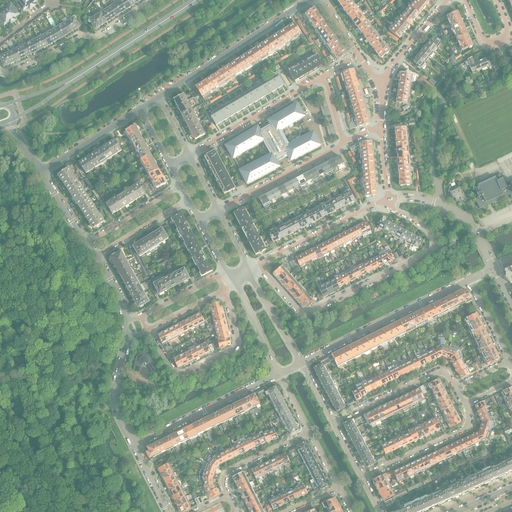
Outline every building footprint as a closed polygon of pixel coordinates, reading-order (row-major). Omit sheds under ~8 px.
[(32,7),(27,0),(15,0),(23,9),(25,7),(26,8),(28,7),(30,9),(32,7)] [(126,9),(119,0),(117,0),(114,2),(121,12),(122,12),(123,12),(123,11),(126,9)] [(131,6),(127,0),(119,0),(126,9),(128,8),(129,8),(130,7),(131,6)] [(335,0),(336,0),(337,0),(343,9),(345,12),(345,11),(346,12),(354,6),(350,0),(335,0)] [(427,5),(429,3),(429,2),(429,1),(427,0),(413,0),(413,1),(414,2),(409,7),(418,15),(419,14),(421,12),(424,7),(427,4),(427,5)] [(121,12),(114,2),(109,6),(116,16),(118,14),(119,14),(120,13),(121,12)] [(18,13),(17,12),(11,4),(8,6),(9,7),(4,10),(13,22),(16,20),(14,17),(16,16),(15,14),(18,13)] [(116,16),(109,6),(104,9),(111,19),(112,19),(113,18),(113,17),(116,16)] [(362,13),(361,12),(361,11),(359,12),(354,6),(346,12),(346,13),(348,16),(348,15),(355,24),(354,25),(356,27),(357,27),(366,21),(361,14),(362,13)] [(325,23),(319,15),(314,7),(302,16),(304,19),(306,18),(308,21),(307,22),(309,24),(310,23),(315,30),(325,23)] [(418,15),(409,7),(408,7),(408,8),(405,12),(401,17),(401,16),(400,17),(401,18),(410,25),(410,24),(411,24),(413,22),(412,22),(414,20),(416,18),(418,16),(417,16),(418,15)] [(111,19),(104,9),(99,12),(106,22),(108,21),(109,21),(110,20),(110,19),(111,19)] [(13,22),(4,10),(0,13),(0,19),(3,24),(6,22),(6,23),(9,21),(10,24),(13,22)] [(460,17),(459,17),(457,12),(456,12),(456,11),(453,12),(453,13),(446,16),(446,17),(447,17),(448,19),(448,20),(449,22),(460,17)] [(106,22),(99,12),(94,15),(101,25),(102,25),(103,25),(103,24),(106,22)] [(101,25),(94,15),(88,19),(88,20),(88,21),(88,22),(89,22),(90,23),(91,22),(92,23),(92,24),(93,26),(95,29),(98,27),(99,27),(100,26),(101,25)] [(79,26),(75,19),(76,18),(76,17),(76,16),(75,16),(74,16),(73,16),(68,19),(74,30),(74,29),(75,30),(76,29),(76,28),(79,26)] [(462,23),(460,18),(460,17),(449,22),(450,24),(451,24),(452,27),(451,27),(451,28),(462,23)] [(410,25),(401,18),(396,23),(395,22),(393,24),(394,25),(390,31),(399,38),(400,38),(401,36),(401,35),(407,28),(408,28),(409,26),(410,25)] [(74,30),(68,19),(63,22),(69,33),(71,31),(72,31),(73,31),(74,30)] [(373,28),(372,27),(371,27),(366,21),(357,27),(358,28),(358,29),(359,31),(360,31),(366,40),(368,42),(368,43),(377,36),(372,29),(373,28)] [(69,33),(63,22),(58,25),(64,36),(65,36),(66,35),(66,34),(69,33)] [(294,38),(301,34),(294,23),(278,34),(284,44),(292,40),(292,41),(295,39),(294,38)] [(336,38),(330,31),(325,23),(315,30),(319,37),(318,38),(319,40),(321,39),(325,46),(336,38)] [(465,29),(464,28),(462,23),(451,28),(452,28),(454,31),(453,31),(454,34),(465,29)] [(64,36),(58,25),(53,28),(58,39),(61,37),(62,38),(63,37),(63,36),(64,36)] [(58,39),(53,28),(47,31),(53,42),(54,42),(55,41),(56,40),(58,39)] [(467,34),(465,30),(465,29),(454,34),(455,36),(456,35),(457,38),(456,39),(467,34)] [(53,42),(47,31),(42,34),(48,45),(50,43),(51,44),(53,43),(53,42)] [(48,45),(42,34),(37,37),(42,48),(43,48),(45,47),(45,46),(48,45)] [(277,49),(284,44),(278,34),(261,44),(268,55),(275,50),(276,52),(278,50),(277,49)] [(470,40),(469,39),(467,34),(456,39),(457,40),(457,39),(459,42),(458,43),(459,45),(470,40)] [(385,44),(385,43),(384,42),(383,43),(377,36),(368,43),(369,44),(371,46),(375,52),(378,55),(379,58),(380,57),(380,58),(386,54),(386,55),(388,53),(388,52),(389,52),(384,45),(385,44)] [(42,48),(37,37),(32,40),(37,50),(40,49),(42,49),(42,48)] [(441,43),(440,42),(440,41),(440,40),(439,40),(438,40),(433,37),(431,40),(430,40),(429,41),(436,48),(441,43)] [(347,54),(341,46),(336,38),(325,46),(330,53),(329,53),(330,55),(331,54),(334,58),(336,61),(338,60),(347,54)] [(37,50),(32,40),(26,42),(32,53),(33,53),(34,53),(34,52),(37,50)] [(472,46),(470,41),(470,40),(459,45),(460,47),(461,47),(462,49),(461,50),(461,51),(469,47),(469,48),(472,47),(471,46),(472,46)] [(436,48),(429,41),(429,42),(428,41),(426,44),(426,45),(425,46),(433,52),(436,48)] [(32,53),(26,42),(21,45),(26,56),(29,54),(30,55),(31,54),(31,53),(32,53)] [(261,60),(268,55),(261,44),(245,55),(252,66),(259,61),(260,62),(262,61),(261,60)] [(26,56),(21,45),(15,48),(16,49),(21,58),(22,58),(23,58),(23,57),(26,56)] [(433,52),(425,46),(421,51),(428,57),(433,52)] [(21,58),(16,49),(11,52),(15,61),(18,60),(19,60),(20,59),(20,58),(21,58)] [(428,57),(421,51),(417,56),(424,62),(428,57)] [(15,61),(11,52),(5,54),(9,63),(10,63),(11,63),(12,63),(12,62),(15,61)] [(9,63),(5,54),(0,56),(4,66),(7,64),(7,65),(9,64),(9,63)] [(323,64),(318,57),(317,56),(316,54),(288,71),(289,72),(295,83),(300,80),(319,69),(318,67),(323,64)] [(336,61),(334,58),(331,54),(330,55),(327,57),(325,58),(327,62),(329,65),(336,61)] [(245,70),(252,66),(245,55),(229,66),(235,76),(242,71),(243,73),(245,71),(245,70)] [(424,62),(417,56),(413,61),(417,65),(416,66),(419,69),(420,67),(422,69),(425,65),(428,67),(429,66),(426,64),(424,62)] [(482,70),(478,62),(476,63),(475,63),(472,57),(467,60),(468,62),(466,63),(468,69),(470,68),(472,72),(476,71),(476,72),(482,70)] [(491,66),(488,59),(487,58),(478,62),(482,70),(488,67),(491,66)] [(228,81),(235,76),(229,66),(212,76),(219,87),(226,82),(227,83),(229,82),(228,81)] [(359,87),(356,78),(353,69),(343,72),(343,73),(341,73),(344,82),(346,91),(359,87)] [(413,82),(414,75),(412,75),(412,74),(411,74),(408,73),(408,74),(401,73),(398,88),(409,90),(409,88),(410,83),(412,83),(412,82),(413,82)] [(212,91),(219,87),(212,76),(196,87),(197,89),(202,97),(210,93),(210,94),(213,92),(212,91)] [(213,116),(211,117),(217,128),(220,126),(218,124),(224,120),(230,117),(237,113),(242,110),(248,106),(254,103),(260,100),(264,97),(266,96),(267,95),(266,95),(268,94),(269,96),(271,95),(270,93),(271,92),(272,93),(272,92),(278,88),(284,85),(280,79),(279,77),(269,83),(267,79),(211,113),(213,116)] [(364,106),(361,97),(359,87),(346,91),(344,92),(345,95),(341,96),(343,102),(349,100),(352,109),(364,106)] [(396,101),(396,103),(403,104),(406,105),(406,104),(407,104),(406,106),(402,108),(404,111),(409,108),(408,106),(409,105),(411,97),(410,97),(410,96),(408,96),(409,94),(411,95),(412,90),(409,90),(398,88),(398,91),(397,94),(397,95),(397,96),(397,98),(396,101)] [(191,110),(183,94),(173,99),(182,115),(191,110)] [(287,146),(279,131),(301,118),(302,118),(301,116),(303,115),(299,108),(297,105),(295,106),(294,105),(271,119),(272,120),(269,122),(270,125),(269,126),(269,125),(266,126),(265,126),(263,127),(263,128),(260,130),(261,131),(260,131),(258,128),(255,130),(254,129),(250,131),(251,132),(248,134),(247,133),(243,135),(244,136),(241,138),(240,137),(236,139),(237,140),(234,142),(233,141),(230,143),(230,145),(226,147),(226,148),(227,148),(233,159),(236,157),(235,155),(237,154),(243,151),(242,151),(244,150),(250,147),(249,146),(251,146),(257,143),(256,142),(258,142),(261,140),(263,138),(273,156),(272,157),(271,156),(267,158),(267,159),(266,160),(266,159),(260,162),(260,163),(259,163),(258,163),(253,166),(251,167),(246,170),(244,171),(243,169),(240,171),(246,182),(246,183),(247,184),(251,182),(250,180),(254,178),(255,180),(258,178),(257,177),(261,175),(262,176),(265,174),(265,173),(268,171),(269,172),(272,170),(276,168),(275,167),(279,165),(276,161),(277,160),(278,161),(287,157),(286,156),(287,155),(290,160),(293,158),(293,159),(318,147),(317,145),(319,144),(317,140),(314,134),(311,135),(311,134),(310,134),(287,146)] [(369,124),(366,115),(364,106),(352,109),(354,118),(350,119),(350,120),(348,120),(347,120),(350,129),(369,124)] [(196,119),(191,110),(182,115),(187,124),(196,119)] [(205,135),(199,125),(196,119),(187,124),(195,140),(205,135)] [(142,139),(140,134),(135,125),(125,130),(133,144),(142,139)] [(407,139),(413,139),(413,137),(408,137),(408,136),(406,136),(406,127),(405,127),(402,127),(402,128),(395,128),(395,129),(394,129),(395,132),(396,143),(396,146),(396,148),(407,147),(407,139)] [(121,150),(117,144),(120,142),(117,138),(114,140),(100,149),(107,160),(109,158),(109,157),(117,152),(117,153),(121,150)] [(150,154),(147,148),(142,139),(133,144),(141,159),(150,154)] [(373,158),(372,151),(372,141),(361,142),(361,143),(359,143),(349,148),(353,156),(355,155),(353,151),(357,149),(359,151),(358,151),(359,153),(360,153),(360,160),(373,158)] [(410,157),(410,156),(411,156),(411,155),(410,155),(408,155),(407,147),(396,148),(397,152),(396,152),(397,155),(398,163),(397,163),(397,166),(398,166),(398,167),(409,166),(408,157),(410,157)] [(107,160),(100,149),(98,150),(98,151),(94,154),(100,164),(107,160)] [(231,185),(224,171),(215,155),(217,154),(215,151),(204,157),(224,194),(232,190),(232,191),(235,189),(234,189),(235,189),(233,185),(231,185)] [(100,164),(94,154),(89,157),(89,156),(79,163),(85,174),(89,171),(89,170),(92,168),(93,169),(100,164)] [(158,169),(155,163),(150,154),(141,159),(149,175),(158,169)] [(346,168),(343,163),(340,156),(335,159),(335,158),(333,159),(333,160),(337,167),(339,171),(342,170),(346,168)] [(375,177),(374,168),(373,158),(360,160),(361,168),(360,168),(360,170),(361,170),(362,178),(375,177)] [(337,167),(333,160),(329,162),(328,162),(327,162),(331,170),(337,167)] [(331,170),(327,162),(326,163),(321,166),(325,173),(331,170)] [(325,173),(321,166),(316,169),(316,168),(315,169),(319,176),(325,173)] [(411,176),(411,175),(411,174),(410,174),(409,166),(398,167),(398,168),(398,171),(399,176),(399,182),(399,185),(399,186),(406,185),(406,186),(409,186),(409,185),(410,185),(410,180),(410,176),(411,176)] [(75,180),(73,176),(74,176),(74,175),(73,174),(72,175),(70,171),(71,171),(68,167),(57,174),(65,186),(66,186),(68,189),(78,182),(76,179),(75,180)] [(166,184),(162,177),(158,169),(149,175),(152,181),(150,182),(147,183),(144,185),(145,186),(150,183),(151,185),(154,184),(156,189),(166,184)] [(319,176),(315,169),(313,170),(314,170),(309,173),(312,180),(319,176)] [(312,180),(309,173),(304,175),(302,175),(306,183),(312,180)] [(511,181),(511,182),(511,183),(510,183),(511,184),(505,186),(502,179),(503,179),(500,174),(494,177),(494,178),(478,185),(473,187),(476,193),(477,194),(476,194),(478,198),(479,198),(479,199),(475,200),(478,206),(481,205),(482,207),(487,205),(488,205),(492,204),(491,203),(509,195),(511,198),(511,199),(511,198),(511,181)] [(306,183),(302,175),(301,176),(296,179),(300,186),(306,183)] [(376,196),(375,187),(375,177),(362,178),(363,187),(361,187),(362,189),(363,189),(364,197),(376,196)] [(300,186),(296,179),(291,182),(291,181),(290,182),(294,189),(300,186)] [(84,191),(82,189),(78,182),(68,189),(71,192),(70,193),(75,201),(86,194),(86,193),(84,194),(83,192),(84,191)] [(294,189),(290,182),(288,183),(289,183),(284,186),(288,193),(294,189)] [(144,193),(140,187),(138,183),(134,186),(126,192),(125,191),(121,193),(128,204),(131,201),(132,202),(141,197),(140,196),(144,193)] [(288,193),(284,186),(279,188),(277,188),(281,196),(288,193)] [(464,195),(463,194),(464,194),(463,192),(462,192),(460,188),(459,186),(456,187),(457,188),(457,189),(450,192),(452,197),(454,202),(456,201),(456,202),(461,200),(462,199),(465,198),(463,195),(464,195)] [(281,196),(277,188),(276,189),(271,192),(275,199),(281,196)] [(354,200),(350,191),(349,191),(348,190),(344,192),(345,193),(342,195),(347,205),(348,204),(350,203),(351,203),(354,201),(354,200)] [(275,199),(271,192),(267,195),(266,194),(265,195),(269,202),(275,199)] [(125,206),(128,204),(121,193),(114,198),(115,199),(110,202),(109,201),(105,203),(112,214),(115,211),(116,212),(125,206)] [(94,205),(89,199),(88,197),(87,198),(85,195),(86,195),(86,194),(75,201),(80,209),(81,209),(83,212),(94,205)] [(269,202),(265,195),(264,196),(259,199),(263,206),(269,202)] [(347,205),(342,195),(335,199),(340,208),(345,205),(345,206),(347,205)] [(340,208),(335,199),(328,202),(333,212),(334,212),(333,211),(334,211),(333,211),(335,210),(336,210),(340,208)] [(333,212),(328,202),(320,206),(325,216),(329,214),(329,213),(331,212),(331,213),(333,212)] [(97,213),(94,209),(96,209),(94,205),(83,212),(86,215),(85,216),(93,229),(104,221),(103,221),(102,221),(100,217),(101,216),(98,212),(97,213)] [(325,216),(320,206),(313,210),(318,220),(319,219),(319,218),(321,217),(321,218),(325,216)] [(250,220),(243,208),(240,209),(239,208),(236,210),(237,211),(233,213),(241,227),(247,223),(247,222),(250,220)] [(318,220),(313,210),(306,214),(311,223),(315,221),(317,220),(318,220)] [(189,227),(181,213),(172,218),(179,233),(189,227)] [(311,223),(306,214),(299,217),(304,227),(305,226),(307,225),(311,223)] [(304,227),(299,217),(292,221),(297,230),(301,228),(300,228),(302,227),(303,227),(303,228),(304,227)] [(383,230),(387,221),(385,220),(385,219),(383,218),(382,219),(382,218),(377,227),(383,230)] [(259,237),(250,220),(247,222),(247,223),(241,227),(248,241),(255,238),(259,237)] [(297,230),(292,221),(285,224),(290,234),(291,234),(291,233),(293,232),(297,230)] [(389,233),(393,224),(391,223),(391,222),(389,221),(388,222),(387,221),(383,230),(386,231),(386,232),(388,233),(389,233)] [(372,233),(367,223),(364,225),(363,223),(362,223),(360,224),(360,225),(357,226),(362,236),(362,235),(365,242),(367,241),(364,235),(368,233),(369,234),(372,233)] [(290,234),(285,224),(278,228),(282,238),(286,236),(286,235),(288,234),(288,235),(289,235),(290,234)] [(394,236),(399,227),(396,226),(396,225),(394,224),(393,225),(393,224),(389,233),(392,234),(391,235),(394,236)] [(362,236),(357,226),(356,225),(354,227),(354,228),(352,229),(356,238),(362,236)] [(197,242),(192,233),(189,227),(179,233),(187,247),(197,242)] [(400,239),(405,230),(405,231),(402,229),(402,228),(400,227),(399,227),(399,228),(399,227),(394,236),(398,238),(400,240),(400,239)] [(168,238),(162,228),(152,234),(159,245),(159,244),(159,243),(168,238)] [(282,238),(278,228),(277,229),(276,228),(270,231),(270,232),(268,233),(270,237),(273,242),(273,243),(282,238)] [(356,238),(352,229),(351,229),(351,228),(348,229),(349,231),(346,232),(351,241),(356,238)] [(406,242),(410,233),(408,232),(408,231),(406,230),(405,230),(400,239),(404,240),(403,241),(405,242),(406,242)] [(351,241),(346,232),(345,231),(343,232),(343,233),(340,235),(345,244),(351,241)] [(411,245),(416,236),(413,235),(413,234),(411,233),(410,233),(410,234),(410,233),(406,242),(409,243),(409,244),(411,245)] [(148,254),(160,247),(159,245),(152,234),(133,246),(134,247),(139,256),(146,251),(148,254)] [(345,244),(340,235),(339,234),(337,235),(337,236),(335,238),(340,247),(345,244)] [(418,249),(421,242),(422,240),(421,239),(421,238),(419,237),(418,237),(418,238),(416,236),(411,245),(409,249),(407,252),(409,253),(410,250),(411,250),(413,246),(416,248),(418,249)] [(265,250),(259,237),(255,238),(248,241),(256,255),(259,253),(259,254),(263,252),(262,251),(265,250)] [(340,247),(335,238),(334,237),(332,238),(332,239),(329,241),(334,250),(339,258),(340,257),(339,255),(337,250),(337,249),(340,247)] [(334,250),(329,241),(328,240),(326,241),(326,242),(324,243),(328,253),(334,250)] [(392,254),(387,244),(382,241),(381,243),(385,245),(388,250),(378,254),(379,255),(383,265),(384,264),(385,265),(387,264),(387,263),(391,261),(388,256),(392,254)] [(204,256),(197,242),(187,247),(195,261),(204,256)] [(328,253),(324,243),(323,244),(323,243),(320,244),(321,245),(318,246),(323,256),(328,253)] [(323,256),(318,246),(317,246),(315,247),(315,248),(312,249),(317,259),(323,256)] [(317,259),(312,249),(311,249),(309,250),(309,251),(307,252),(312,262),(317,259)] [(312,262),(307,252),(306,251),(304,253),(304,254),(301,255),(306,264),(312,262)] [(125,260),(120,252),(115,255),(115,254),(111,256),(112,257),(111,258),(120,274),(130,269),(126,261),(127,261),(126,259),(125,260)] [(306,264),(301,255),(300,254),(298,255),(298,257),(296,258),(300,267),(306,264)] [(383,265),(379,255),(373,258),(378,267),(379,268),(381,267),(381,266),(383,265)] [(212,271),(208,262),(204,256),(195,261),(202,276),(212,271)] [(378,267),(373,258),(368,261),(372,270),(373,270),(373,271),(376,269),(376,268),(378,267)] [(372,270),(368,261),(362,263),(367,273),(368,273),(370,272),(370,271),(372,270)] [(367,273),(362,263),(356,266),(361,276),(361,275),(362,276),(364,275),(364,274),(367,273)] [(277,278),(287,270),(282,265),(282,266),(281,267),(280,266),(278,268),(279,268),(276,271),(275,271),(273,272),(274,273),(273,273),(273,274),(273,275),(275,276),(276,276),(277,278)] [(361,276),(356,266),(351,269),(355,278),(356,278),(357,279),(359,278),(359,277),(361,276)] [(134,276),(130,269),(120,274),(129,291),(139,285),(135,278),(136,277),(135,276),(134,276)] [(189,279),(183,269),(174,273),(174,272),(173,273),(179,284),(189,279)] [(344,284),(340,275),(337,269),(335,269),(336,272),(336,273),(337,276),(334,277),(335,279),(339,288),(342,286),(342,285),(344,284)] [(355,278),(351,269),(345,272),(350,281),(351,282),(353,281),(353,280),(355,278)] [(281,282),(290,275),(290,274),(287,270),(277,278),(277,279),(279,281),(280,281),(281,282)] [(350,281),(345,272),(340,275),(344,284),(345,284),(345,285),(348,283),(347,282),(350,281)] [(179,284),(173,273),(172,273),(173,274),(164,278),(170,289),(179,284)] [(285,287),(293,279),(290,275),(281,282),(281,283),(281,284),(283,285),(284,285),(285,287)] [(152,281),(154,284),(158,293),(159,294),(165,291),(167,290),(168,289),(170,289),(164,278),(164,279),(164,278),(163,276),(162,276),(152,281)] [(289,291),(297,284),(293,279),(285,287),(285,288),(287,290),(288,290),(289,291)] [(339,288),(335,279),(329,282),(334,291),(336,290),(337,291),(339,290),(339,289),(340,289),(339,288)] [(334,291),(329,282),(324,284),(329,294),(331,293),(332,294),(334,293),(334,292),(334,291)] [(293,296),(303,287),(299,283),(298,284),(297,284),(289,291),(289,292),(289,293),(291,294),(292,294),(293,296)] [(329,294),(324,284),(321,286),(320,285),(318,286),(318,287),(323,297),(325,296),(326,296),(328,295),(328,294),(329,294)] [(143,292),(139,285),(129,291),(138,307),(139,306),(140,308),(142,307),(143,306),(143,305),(148,302),(144,294),(145,294),(144,292),(143,292)] [(297,300),(305,293),(307,292),(303,287),(293,296),(293,297),(295,299),(296,299),(297,300)] [(471,298),(471,297),(470,295),(469,295),(469,294),(468,294),(467,292),(466,290),(465,291),(465,290),(462,291),(462,290),(457,293),(457,292),(455,293),(455,294),(454,294),(460,306),(465,303),(466,304),(471,301),(470,298),(471,298)] [(301,305),(309,298),(305,293),(297,300),(297,301),(297,302),(299,303),(300,303),(301,305)] [(460,306),(454,294),(453,294),(451,295),(451,296),(446,298),(444,299),(443,300),(449,311),(460,306)] [(312,304),(314,302),(310,297),(309,298),(301,305),(301,306),(303,308),(304,308),(305,307),(306,308),(308,306),(308,307),(309,307),(312,304)] [(449,311),(443,300),(442,299),(440,300),(440,301),(435,304),(435,303),(433,304),(433,305),(432,305),(438,317),(449,311)] [(222,306),(221,302),(220,302),(220,301),(216,302),(217,303),(210,305),(209,305),(209,308),(210,308),(211,311),(221,308),(221,306),(222,306)] [(438,317),(432,305),(431,305),(429,306),(424,309),(422,310),(421,310),(427,322),(438,317)] [(223,314),(222,312),(223,312),(222,308),(221,308),(211,311),(212,317),(223,314)] [(427,322),(421,310),(421,311),(420,310),(419,311),(418,312),(413,314),(411,315),(411,316),(410,316),(416,328),(427,322)] [(205,322),(199,312),(196,313),(197,314),(195,315),(194,314),(199,325),(205,322)] [(481,322),(479,319),(476,313),(465,319),(470,328),(481,322)] [(199,325),(194,314),(191,316),(191,317),(189,318),(189,317),(194,327),(199,325)] [(224,320),(224,318),(225,318),(224,314),(223,314),(212,317),(214,323),(224,320)] [(416,328),(410,316),(408,317),(407,317),(402,320),(400,321),(399,321),(405,333),(416,328)] [(194,327),(189,317),(186,319),(186,320),(184,321),(184,320),(183,320),(189,330),(194,327)] [(189,330),(183,320),(180,322),(181,322),(180,323),(179,323),(178,323),(183,333),(189,330)] [(226,326),(225,324),(226,324),(225,320),(224,320),(214,323),(215,329),(226,326)] [(388,341),(405,333),(399,321),(399,322),(399,321),(389,326),(382,329),(388,341)] [(486,332),(484,328),(481,322),(470,328),(474,337),(486,332)] [(183,333),(178,323),(175,324),(175,325),(174,326),(173,325),(178,336),(183,333)] [(178,336),(173,325),(170,327),(170,328),(168,329),(168,328),(173,338),(178,336)] [(227,332),(227,330),(228,330),(227,326),(226,326),(215,329),(217,335),(227,332)] [(173,338),(168,328),(164,330),(165,331),(163,332),(168,341),(173,338)] [(371,349),(388,341),(382,329),(366,338),(371,349)] [(163,332),(162,331),(159,333),(160,333),(157,335),(162,344),(168,341),(163,332)] [(436,347),(432,348),(433,349),(433,350),(437,358),(438,358),(440,357),(441,356),(441,346),(441,344),(440,338),(440,331),(437,333),(438,334),(438,340),(439,340),(439,343),(439,347),(437,348),(436,347)] [(229,338),(228,336),(229,336),(228,332),(227,332),(217,335),(218,341),(229,338)] [(490,341),(488,337),(486,332),(474,337),(479,346),(490,341)] [(231,345),(230,342),(231,342),(230,338),(229,338),(218,341),(219,343),(218,344),(218,345),(217,345),(218,350),(222,348),(226,347),(226,346),(231,345)] [(354,358),(371,349),(366,338),(349,346),(354,358)] [(446,358),(449,349),(449,347),(446,346),(445,346),(444,344),(443,338),(440,338),(441,344),(441,346),(441,356),(443,357),(445,358),(445,357),(446,358)] [(495,350),(493,346),(490,341),(479,346),(483,355),(495,350)] [(211,353),(206,343),(205,342),(200,345),(205,356),(205,355),(207,354),(211,353)] [(205,356),(200,345),(195,347),(194,346),(195,345),(194,343),(192,343),(194,346),(200,358),(200,357),(202,356),(202,357),(205,356)] [(200,358),(194,346),(189,348),(188,346),(189,345),(188,344),(187,345),(189,350),(194,361),(195,361),(194,360),(196,359),(197,360),(200,358)] [(346,362),(354,358),(349,346),(331,355),(334,359),(337,366),(344,363),(345,365),(345,364),(346,366),(348,366),(347,364),(346,362)] [(459,350),(460,348),(459,347),(457,349),(453,348),(453,350),(449,349),(446,358),(448,359),(449,358),(450,359),(457,352),(458,350),(459,350)] [(189,364),(183,353),(180,355),(176,348),(175,349),(178,356),(183,366),(184,366),(183,365),(185,364),(186,365),(189,364)] [(194,361),(189,350),(186,352),(185,350),(184,351),(183,348),(182,349),(184,353),(183,353),(189,364),(189,363),(191,362),(194,361)] [(427,352),(426,350),(426,349),(421,352),(422,354),(426,363),(428,362),(429,363),(431,362),(431,361),(432,361),(427,352)] [(437,358),(433,350),(433,349),(427,352),(432,361),(434,360),(437,359),(436,358),(437,358)] [(463,358),(458,350),(457,352),(450,359),(451,361),(452,363),(453,363),(461,359),(462,359),(463,358)] [(499,358),(498,355),(495,350),(483,355),(486,361),(486,362),(488,365),(493,362),(494,362),(498,360),(498,359),(499,358)] [(159,371),(150,355),(147,354),(144,353),(141,353),(138,355),(136,358),(133,371),(139,372),(141,365),(144,366),(147,364),(154,374),(159,371)] [(426,363),(422,354),(416,357),(421,366),(423,365),(426,364),(425,364),(426,363)] [(416,369),(411,360),(407,361),(404,355),(402,356),(404,360),(405,362),(410,371),(412,370),(412,371),(415,370),(414,369),(416,369)] [(183,366),(178,356),(175,357),(174,356),(171,358),(173,360),(174,360),(177,367),(177,366),(178,368),(180,367),(180,368),(183,366)] [(421,366),(416,357),(411,360),(416,369),(418,368),(420,367),(420,366),(421,366)] [(327,372),(324,365),(330,362),(330,361),(329,359),(328,359),(327,360),(326,361),(324,361),(323,362),(322,359),(319,361),(321,364),(316,367),(316,366),(315,367),(313,368),(316,374),(317,376),(318,376),(318,377),(326,372),(327,372)] [(410,371),(405,362),(402,364),(399,359),(397,360),(400,365),(404,374),(407,373),(409,372),(410,371)] [(465,364),(464,362),(462,359),(461,359),(453,363),(453,364),(452,364),(453,367),(454,366),(455,368),(465,364)] [(404,374),(400,365),(396,367),(395,365),(394,365),(393,362),(392,362),(394,368),(399,377),(401,376),(404,375),(403,374),(404,374)] [(399,377),(394,368),(391,369),(390,367),(389,367),(387,364),(386,365),(389,370),(393,379),(395,378),(396,379),(398,378),(398,377),(399,377)] [(467,369),(465,364),(455,368),(455,369),(456,372),(457,372),(458,374),(459,373),(459,374),(467,369)] [(393,379),(389,370),(386,372),(385,370),(386,370),(384,367),(381,368),(384,373),(388,381),(390,380),(390,381),(392,380),(392,379),(393,379)] [(388,381),(384,373),(380,375),(377,369),(375,370),(377,374),(378,376),(382,384),(384,383),(385,384),(387,383),(387,382),(388,381)] [(471,374),(468,369),(467,369),(459,374),(460,376),(459,376),(460,378),(461,378),(461,379),(471,374)] [(330,379),(331,378),(329,374),(327,375),(326,372),(318,377),(318,378),(319,379),(321,383),(322,385),(323,386),(331,381),(330,379)] [(377,387),(373,378),(369,380),(368,378),(367,378),(366,375),(365,373),(364,374),(367,381),(371,390),(373,389),(374,389),(376,388),(376,387),(377,387)] [(382,384),(378,376),(375,377),(374,375),(373,376),(371,373),(370,373),(373,378),(377,387),(379,386),(381,385),(382,384)] [(371,390),(367,381),(364,383),(363,380),(362,381),(360,378),(359,379),(361,383),(361,384),(362,384),(366,392),(368,391),(368,392),(371,391),(370,390),(371,390)] [(431,390),(442,384),(440,380),(439,380),(439,379),(429,384),(428,384),(430,388),(431,390)] [(336,385),(335,386),(334,384),(332,384),(331,381),(323,386),(323,387),(324,388),(326,392),(327,394),(336,390),(338,389),(341,388),(340,386),(337,387),(336,385)] [(366,392),(362,384),(361,384),(361,383),(356,385),(357,389),(361,396),(363,395),(363,396),(366,395),(365,394),(366,394),(366,392)] [(434,395),(445,389),(442,384),(431,390),(433,393),(432,393),(433,395),(434,395)] [(280,394),(279,392),(275,386),(274,387),(273,387),(273,388),(267,391),(265,392),(267,395),(268,394),(269,397),(270,397),(272,399),(280,395),(280,394)] [(511,400),(511,387),(510,388),(503,391),(502,392),(507,403),(511,400)] [(361,396),(357,389),(354,390),(353,388),(350,389),(356,400),(358,399),(359,400),(361,398),(361,397),(361,396)] [(424,399),(421,392),(419,388),(413,391),(418,402),(424,399)] [(437,400),(448,395),(445,389),(434,395),(437,400)] [(339,397),(340,396),(338,392),(337,392),(336,390),(327,394),(328,395),(327,395),(328,397),(329,397),(331,401),(330,401),(331,403),(332,403),(340,399),(339,397)] [(418,402),(413,391),(407,393),(413,404),(418,402)] [(413,404),(407,393),(402,396),(407,407),(413,404)] [(244,411),(259,404),(255,394),(239,402),(244,411)] [(285,403),(284,401),(283,401),(281,398),(282,397),(281,395),(280,395),(272,399),(273,401),(272,403),(274,405),(275,405),(276,408),(285,404),(284,403),(285,403)] [(439,406),(450,400),(448,395),(437,400),(439,406)] [(407,407),(402,396),(397,398),(402,409),(404,412),(409,410),(407,407)] [(402,409),(397,398),(391,401),(397,412),(402,409)] [(345,407),(347,406),(346,404),(344,404),(343,401),(342,402),(340,399),(332,403),(332,404),(333,406),(334,406),(337,412),(338,411),(339,411),(345,408),(345,407)] [(442,411),(453,406),(450,400),(439,406),(441,408),(442,411)] [(397,412),(391,401),(386,404),(392,415),(397,412)] [(486,407),(483,401),(475,405),(475,406),(476,409),(478,411),(485,408),(486,407)] [(228,419),(244,411),(239,402),(223,409),(228,419)] [(289,412),(288,410),(286,407),(286,406),(286,404),(285,404),(276,408),(278,411),(277,412),(279,414),(280,415),(281,417),(289,413),(289,412)] [(392,415),(386,404),(381,406),(386,417),(392,415)] [(386,417),(381,406),(375,409),(381,420),(386,417)] [(445,417),(456,411),(453,406),(442,411),(445,417)] [(488,413),(485,408),(478,411),(477,411),(478,414),(478,415),(479,417),(480,417),(488,413)] [(212,427),(228,419),(223,409),(207,417),(212,427)] [(381,420),(375,409),(370,411),(375,423),(381,420)] [(375,423),(370,411),(364,414),(370,425),(375,423)] [(447,422),(458,416),(456,411),(445,417),(447,422)] [(294,421),(293,419),(291,415),(290,413),(289,413),(281,417),(282,420),(283,423),(284,424),(286,426),(294,422),(294,421)] [(492,422),(488,413),(480,417),(480,418),(481,421),(481,420),(482,422),(492,422)] [(460,423),(460,421),(461,421),(458,416),(447,422),(448,424),(450,428),(450,427),(451,428),(460,423)] [(204,431),(212,427),(207,417),(192,425),(197,435),(200,433),(201,434),(204,432),(204,431)] [(440,426),(437,420),(436,417),(433,418),(434,419),(430,421),(435,431),(436,431),(437,431),(439,431),(439,430),(439,429),(441,428),(440,426)] [(356,428),(355,426),(356,425),(355,423),(353,423),(351,420),(346,423),(346,422),(344,423),(345,423),(343,424),(346,430),(347,432),(348,433),(356,428)] [(435,431),(430,421),(430,420),(427,421),(427,422),(425,423),(430,434),(430,433),(431,434),(432,434),(433,433),(434,432),(433,432),(435,431)] [(299,430),(296,424),(295,422),(294,422),(286,426),(287,428),(286,429),(288,432),(287,433),(289,435),(290,434),(296,432),(297,431),(299,430)] [(489,430),(492,422),(482,422),(481,424),(480,426),(481,426),(480,427),(489,430)] [(430,434),(425,423),(422,424),(422,425),(419,426),(424,436),(425,436),(426,436),(427,436),(428,435),(430,434)] [(198,437),(197,435),(192,425),(176,433),(181,443),(193,437),(194,438),(198,437)] [(424,436),(419,426),(419,425),(416,426),(417,427),(414,428),(418,439),(419,439),(420,439),(422,438),(422,437),(424,436)] [(489,439),(492,431),(489,430),(480,427),(480,428),(480,427),(479,430),(479,432),(489,441),(490,442),(491,441),(489,439)] [(278,438),(273,428),(268,431),(272,440),(273,441),(273,440),(274,441),(276,440),(276,439),(278,438)] [(361,437),(359,435),(360,434),(358,430),(357,431),(356,428),(348,433),(348,434),(349,435),(351,439),(351,441),(352,441),(361,437)] [(418,439),(414,428),(413,428),(410,429),(411,430),(408,431),(413,441),(414,441),(414,442),(415,442),(416,441),(417,440),(418,439)] [(272,440),(268,431),(267,430),(262,433),(266,442),(267,442),(268,442),(270,441),(272,440)] [(407,444),(402,432),(401,431),(400,431),(401,433),(400,434),(400,436),(398,437),(402,447),(407,444)] [(413,441),(408,431),(406,433),(405,431),(402,432),(407,444),(413,441)] [(266,442),(262,433),(261,432),(256,434),(261,444),(262,444),(264,443),(266,442)] [(489,441),(479,432),(477,433),(477,432),(474,433),(475,434),(474,434),(478,442),(482,440),(483,442),(483,441),(484,441),(485,441),(485,442),(485,443),(485,444),(486,445),(487,445),(488,445),(488,444),(489,444),(489,443),(489,442),(489,441)] [(165,450),(181,443),(176,433),(160,441),(165,450)] [(261,444),(256,434),(251,437),(256,447),(256,446),(256,447),(259,446),(259,445),(261,444)] [(478,442),(474,434),(473,434),(471,435),(469,436),(473,446),(478,444),(478,442)] [(473,446),(469,436),(468,437),(468,436),(465,437),(466,438),(463,439),(468,448),(473,446)] [(250,449),(246,439),(245,437),(239,440),(240,442),(245,452),(246,452),(248,451),(250,449)] [(256,447),(251,437),(246,439),(250,449),(251,449),(253,448),(256,447)] [(365,446),(364,444),(365,443),(363,439),(362,439),(361,437),(352,441),(353,442),(352,442),(353,444),(354,444),(356,448),(355,448),(356,450),(357,450),(365,446)] [(402,447),(398,437),(392,440),(396,449),(402,447)] [(468,448),(463,439),(462,439),(460,440),(460,441),(458,441),(462,451),(465,457),(468,456),(466,452),(469,451),(468,450),(468,448)] [(396,449),(392,440),(387,443),(391,452),(396,449)] [(149,458),(165,450),(160,441),(147,447),(149,451),(146,452),(149,458)] [(462,451),(458,441),(457,442),(457,441),(455,442),(455,443),(453,444),(457,453),(462,451)] [(245,452),(240,442),(235,445),(239,455),(240,454),(240,455),(243,454),(242,453),(245,452)] [(309,449),(308,448),(305,442),(303,443),(302,443),(294,447),(296,450),(298,450),(298,451),(297,452),(299,456),(309,450),(309,449)] [(391,452),(387,443),(381,445),(385,454),(391,452)] [(457,453),(453,444),(452,444),(449,445),(450,445),(447,446),(452,456),(457,453)] [(239,455),(235,445),(229,447),(234,457),(235,457),(237,456),(239,455)] [(370,455),(369,452),(370,451),(368,448),(367,448),(365,446),(357,450),(357,451),(358,453),(360,457),(361,459),(362,459),(370,455)] [(452,456),(447,446),(447,447),(446,446),(444,447),(444,448),(442,449),(446,458),(452,456)] [(234,457),(229,447),(224,450),(229,460),(230,459),(230,460),(232,459),(232,458),(234,457)] [(446,458),(442,449),(441,449),(439,450),(437,451),(442,461),(446,458)] [(229,460),(224,450),(219,452),(219,453),(224,462),(225,462),(227,461),(229,460)] [(314,458),(313,457),(311,453),(310,451),(309,450),(299,456),(296,457),(298,460),(301,458),(302,458),(304,462),(305,462),(306,464),(314,459),(314,458)] [(442,461),(437,451),(436,450),(431,453),(437,464),(442,462),(442,461)] [(224,462),(219,453),(212,457),(219,465),(221,464),(223,463),(224,462)] [(287,463),(289,461),(285,453),(282,454),(282,455),(280,456),(285,465),(287,470),(288,470),(287,467),(288,467),(287,464),(287,463)] [(437,464),(431,453),(426,455),(431,467),(437,464)] [(285,465),(280,456),(279,456),(279,455),(276,457),(277,457),(274,459),(278,467),(281,473),(283,473),(281,470),(282,469),(281,467),(285,465)] [(375,463),(373,461),(374,460),(373,457),(371,457),(370,455),(362,459),(362,460),(363,462),(366,468),(368,467),(369,467),(369,466),(375,463)] [(431,467),(426,455),(420,458),(425,469),(431,467)] [(501,465),(497,467),(502,476),(505,475),(505,474),(508,472),(508,473),(509,473),(510,472),(511,472),(510,472),(510,471),(511,470),(511,456),(504,459),(505,462),(500,464),(501,465)] [(219,465),(212,457),(207,463),(207,464),(216,469),(217,467),(219,465)] [(278,467),(274,459),(273,458),(271,460),(268,461),(272,470),(273,471),(276,469),(275,468),(278,467)] [(425,469),(420,458),(415,460),(420,472),(425,469)] [(319,467),(318,466),(317,466),(316,462),(315,460),(314,459),(306,464),(307,467),(307,468),(308,470),(309,471),(310,473),(319,468),(319,467)] [(420,472),(415,460),(409,463),(415,474),(420,472)] [(216,469),(207,464),(205,463),(202,461),(201,463),(206,466),(205,471),(214,474),(214,473),(215,473),(215,471),(216,469)] [(272,470),(268,461),(268,462),(268,461),(265,462),(265,463),(263,464),(267,472),(267,474),(270,472),(270,471),(272,470)] [(163,466),(158,469),(157,469),(158,469),(160,472),(159,473),(160,474),(171,469),(168,463),(167,464),(166,464),(165,465),(163,466)] [(415,474),(409,463),(404,465),(409,477),(415,474)] [(490,466),(481,470),(483,473),(487,483),(490,481),(491,480),(492,480),(493,480),(494,480),(495,479),(495,478),(498,477),(499,478),(502,476),(497,467),(496,463),(493,465),(492,463),(490,464),(492,468),(491,468),(490,466)] [(267,472),(263,464),(262,464),(259,465),(260,466),(257,467),(261,475),(261,476),(264,475),(264,474),(267,472)] [(409,477),(404,465),(399,468),(404,479),(409,477)] [(258,476),(261,475),(257,467),(256,467),(254,468),(251,470),(253,474),(256,479),(258,484),(260,483),(259,480),(260,480),(259,478),(258,476)] [(324,476),(323,475),(322,474),(320,471),(321,471),(320,469),(319,469),(319,468),(310,473),(312,475),(311,476),(313,479),(310,481),(312,483),(314,482),(324,477),(323,477),(324,476)] [(404,479),(399,468),(393,470),(395,476),(398,482),(404,479)] [(174,475),(171,469),(160,474),(160,475),(161,475),(162,478),(163,480),(174,475)] [(213,477),(214,474),(205,471),(201,469),(199,474),(199,477),(203,477),(202,478),(212,479),(213,477)] [(245,478),(244,475),(242,472),(233,477),(234,479),(233,481),(234,482),(235,482),(236,483),(245,478)] [(473,474),(466,477),(471,490),(475,489),(474,488),(475,488),(475,487),(478,486),(478,487),(479,486),(480,486),(480,485),(483,484),(484,483),(484,484),(487,483),(483,473),(480,474),(479,473),(475,476),(474,476),(473,474)] [(389,485),(385,478),(387,477),(385,474),(377,478),(373,480),(373,481),(374,483),(377,488),(376,488),(377,490),(378,490),(378,491),(389,485)] [(177,480),(174,475),(163,480),(165,484),(166,485),(177,480)] [(328,486),(325,480),(324,478),(324,477),(314,482),(317,487),(317,488),(318,491),(320,490),(326,487),(326,488),(327,487),(328,486)] [(458,481),(450,484),(455,497),(459,496),(458,495),(459,495),(462,493),(462,494),(462,493),(462,494),(463,493),(464,493),(464,492),(467,491),(468,491),(471,490),(466,477),(458,481)] [(213,483),(213,481),(212,479),(202,478),(203,486),(213,484),(213,483)] [(248,483),(245,478),(236,483),(237,485),(236,486),(237,487),(238,488),(248,483)] [(179,486),(177,480),(166,485),(166,486),(168,489),(168,490),(168,489),(169,491),(179,486)] [(251,489),(248,483),(238,488),(239,490),(239,491),(240,493),(241,493),(251,489)] [(215,489),(215,488),(214,486),(213,484),(203,486),(207,494),(216,489),(216,488),(215,489)] [(307,493),(305,487),(303,484),(300,485),(301,487),(298,488),(302,496),(305,495),(307,493)] [(441,488),(435,491),(437,494),(441,504),(444,502),(444,501),(445,501),(444,501),(447,500),(448,500),(449,500),(450,499),(450,498),(450,499),(451,498),(451,499),(455,497),(450,484),(441,488)] [(394,495),(389,485),(378,491),(378,492),(379,493),(380,494),(382,498),(382,499),(383,501),(384,501),(394,495)] [(179,486),(169,491),(170,493),(172,497),(182,491),(179,486)] [(290,501),(287,493),(284,487),(282,488),(284,493),(283,493),(283,492),(280,494),(280,495),(284,504),(285,504),(288,503),(287,502),(290,501)] [(302,496),(298,488),(297,487),(295,488),(295,489),(292,490),(296,499),(296,498),(297,499),(299,498),(299,497),(302,496)] [(219,494),(219,493),(218,490),(217,491),(216,489),(207,494),(209,499),(219,494)] [(253,494),(251,489),(241,493),(242,495),(242,497),(242,498),(244,498),(244,499),(253,494)] [(296,499),(292,490),(292,489),(289,491),(289,492),(287,493),(290,501),(291,501),(293,500),(296,499)] [(185,497),(182,491),(172,497),(173,499),(175,502),(185,497)] [(256,499),(255,496),(256,496),(254,493),(253,494),(244,499),(245,501),(245,502),(245,503),(246,504),(247,504),(256,499)] [(424,500),(421,501),(425,511),(428,509),(429,508),(431,507),(432,507),(432,508),(432,507),(433,507),(434,507),(434,506),(437,504),(437,505),(437,504),(438,505),(441,504),(437,494),(434,495),(433,494),(428,496),(423,498),(424,500)] [(284,504),(280,495),(277,496),(278,497),(275,499),(279,507),(279,506),(279,507),(282,506),(282,505),(284,504)] [(185,497),(175,502),(174,502),(175,504),(176,504),(177,508),(188,503),(185,497)] [(203,502),(200,497),(197,498),(194,499),(197,505),(203,502)] [(279,507),(275,499),(274,497),(271,499),(272,500),(269,501),(273,509),(274,509),(276,508),(279,507)] [(340,507),(339,505),(338,505),(336,501),(336,500),(335,498),(331,500),(331,499),(321,504),(323,507),(324,508),(325,508),(327,511),(333,511),(340,508),(340,507)] [(412,501),(403,505),(405,508),(406,511),(420,511),(421,511),(422,511),(421,511),(422,511),(425,511),(421,501),(420,498),(419,498),(415,500),(414,500),(412,502),(412,501)] [(259,504),(256,499),(247,504),(248,506),(247,507),(248,509),(249,509),(259,504)] [(183,511),(191,508),(188,503),(177,508),(178,510),(179,511),(183,511)]
